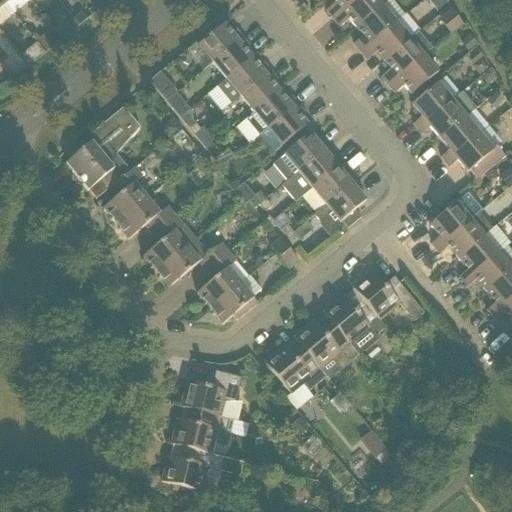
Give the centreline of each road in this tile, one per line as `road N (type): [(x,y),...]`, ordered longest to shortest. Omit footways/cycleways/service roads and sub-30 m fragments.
road 1 (residential): [(376,231),(401,192),(396,170),(260,0)]
road 2 (residential): [(159,336),(215,348),(236,344),(376,231)]
road 3 (residential): [(10,132),(159,336)]
road 4 (tertiary): [(10,132),(41,116),(177,0)]
road 5 (residential): [(127,477),(159,336)]
road 6 (residential): [(464,338),(376,231)]
